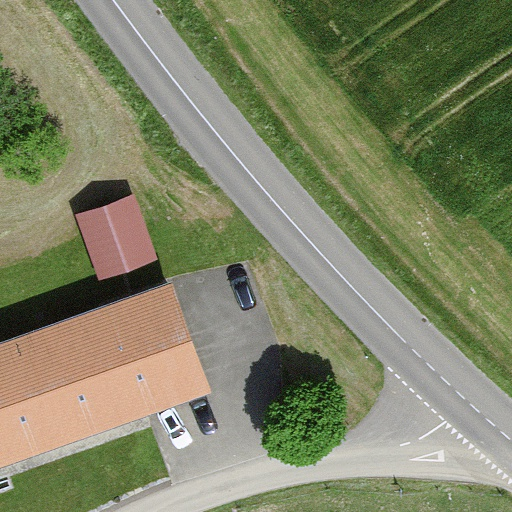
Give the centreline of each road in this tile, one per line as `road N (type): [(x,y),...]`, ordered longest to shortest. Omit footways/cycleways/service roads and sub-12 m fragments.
road 1 (secondary): [(113,0),(306,240),(474,410)]
road 2 (unclassified): [(474,410),(391,454),(239,480),(176,511)]
